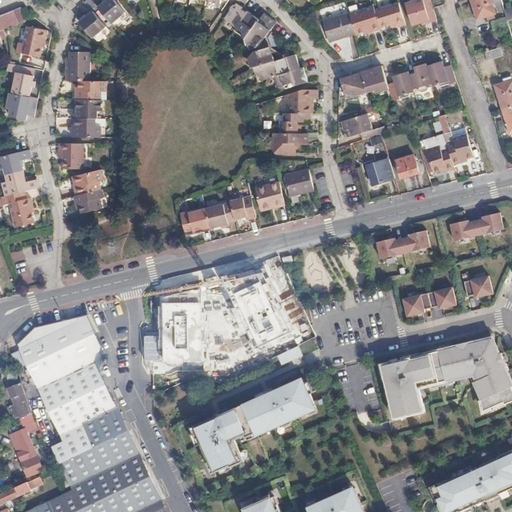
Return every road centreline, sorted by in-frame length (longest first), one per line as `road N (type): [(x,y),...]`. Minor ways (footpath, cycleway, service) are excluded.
road 1 (residential): [(130,278),(137,413),(185,511)]
road 2 (residential): [(348,225),(130,278)]
road 3 (residential): [(509,321),(327,361)]
road 4 (residential): [(511,186),(348,225)]
road 5 (residential): [(41,132),(60,230),(56,297)]
road 6 (residential): [(348,225),(328,159),(326,73)]
